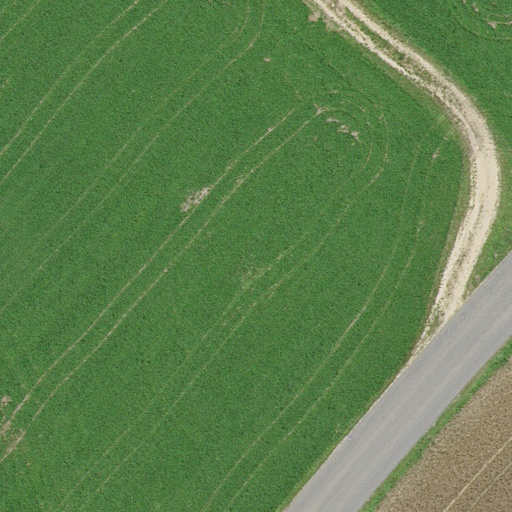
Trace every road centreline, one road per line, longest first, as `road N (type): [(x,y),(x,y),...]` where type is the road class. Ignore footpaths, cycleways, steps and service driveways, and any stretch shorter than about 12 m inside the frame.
road 1 (track): [(466,350),(471,285),(492,208),(490,141),(337,0)]
road 2 (secondary): [(323,511),(511,303)]
